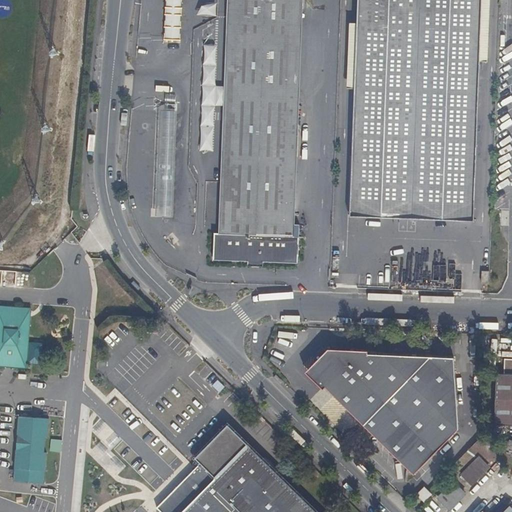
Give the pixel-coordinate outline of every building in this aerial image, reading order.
[(165,0),(164,40),(180,41),(182,0),(165,0)] [(214,235),(213,262),(249,264),(249,268),(263,269),(263,265),(298,266),(300,227),(295,227),(303,0),(227,0),(225,88),(224,107),(219,236),(214,235)] [(362,217),(361,243),(461,247),(462,221),(474,221),(480,61),(481,29),(482,0),(358,0),(358,24),(356,56),(350,217),(362,217)] [(202,15),(217,16),(217,5),(202,5),(202,15)] [(356,56),(358,24),(350,24),(349,56),(356,56)] [(196,37),(206,37),(206,27),(196,26),(196,37)] [(481,29),(480,61),(487,61),(488,29),(481,29)] [(174,217),(178,111),(159,111),(155,204),(158,204),(157,216),(174,217)] [(481,284),(489,284),(489,271),(482,271),(481,284)] [(27,308),(0,305),(0,365),(22,367),(27,308)] [(458,425),(453,353),(368,350),(366,347),(346,346),(327,345),(306,367),(413,470),(458,425)] [(511,359),(505,359),(505,374),(497,374),(495,425),(511,425),(511,359)] [(50,419),(18,416),(13,480),(45,482),(50,419)] [(316,511),(228,425),(195,458),(200,463),(157,508),(160,511),(316,511)] [(479,457),(468,469),(478,479),(489,468),(479,457)] [(468,469),(462,475),(472,485),(478,479),(468,469)] [(454,483),(438,498),(450,509),(465,494),(454,483)] [(424,502),(432,494),(425,487),(417,495),(424,502)]
